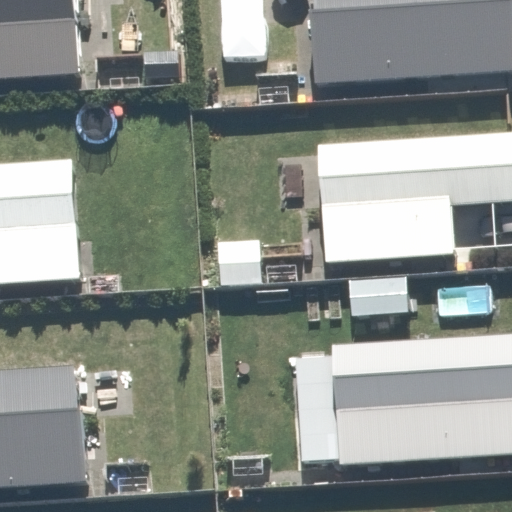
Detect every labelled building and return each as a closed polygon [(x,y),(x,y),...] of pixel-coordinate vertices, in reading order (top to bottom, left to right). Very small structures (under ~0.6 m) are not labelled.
[(0,0),(0,86),(84,82),(77,0),(0,0)] [(511,0),(317,0),(319,19),(314,19),(318,92),(511,79),(511,0)] [(511,208),(511,139),(321,152),(328,270),(457,263),(454,213),(511,208)] [(0,290),(84,286),(75,166),(0,171),(0,290)] [(511,461),(511,340),(336,353),(344,472),(511,461)] [(81,418),(78,373),(0,377),(0,495),(90,490),(86,417),(81,418)]
